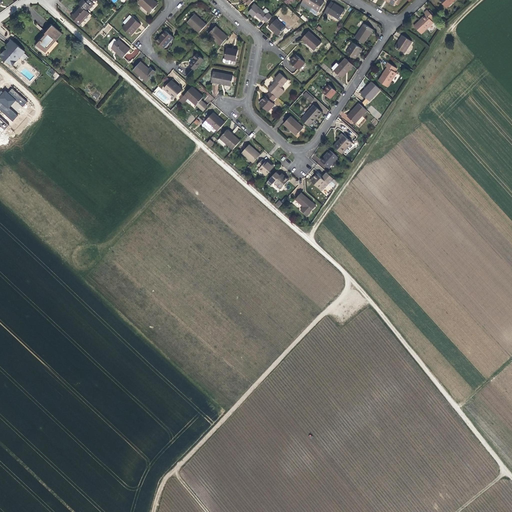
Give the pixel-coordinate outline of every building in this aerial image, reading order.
[(94,0),(80,0),(78,3),(81,5),(87,11),(94,3),(92,2),(94,0)] [(139,0),(138,2),(150,13),(157,6),(150,0),(139,0)] [(324,1),(322,0),(303,0),(302,1),(300,4),(305,7),(307,4),(312,7),(310,10),(316,14),(318,11),(324,1)] [(344,9),(331,1),(325,11),(338,19),(344,9)] [(265,21),(269,16),(255,4),(248,11),(254,17),(256,15),(261,19),(263,18),(265,21)] [(87,11),(81,5),(71,16),(80,24),(90,13),(87,11)] [(435,18),(427,10),(424,13),(426,15),(414,26),(421,34),(433,23),(432,21),(435,18)] [(188,22),(199,32),(206,25),(195,15),(188,22)] [(141,25),(133,17),(123,28),(131,36),(141,25)] [(286,27),(277,19),(269,27),(278,35),(286,27)] [(44,33),(36,42),(46,51),(62,33),(51,23),(45,30),(45,31),(44,33)] [(355,38),(363,43),(372,29),(364,24),(355,38)] [(209,35),(220,45),(228,37),(216,27),(209,35)] [(166,30),(156,41),(164,48),(174,38),(166,30)] [(321,43),(308,31),(301,39),(314,50),(321,43)] [(411,41),(403,35),(395,46),(404,52),(411,41)] [(130,50),(119,40),(118,41),(115,38),(109,45),(117,52),(123,58),(130,50)] [(1,56),(12,66),(13,66),(17,61),(21,56),(24,53),(25,52),(12,40),(8,44),(7,46),(9,48),(6,51),(5,50),(1,56)] [(362,48),(353,42),(346,52),(355,58),(362,48)] [(237,50),(227,48),(225,59),(235,60),(237,50)] [(137,49),(126,55),(129,60),(140,54),(137,49)] [(204,60),(197,54),(193,58),(195,59),(189,66),(194,70),(204,60)] [(304,62),(296,55),(290,62),(298,69),(304,62)] [(342,77),(353,65),(346,58),(339,65),(337,62),(332,67),(334,70),(342,77)] [(149,69),(141,62),(133,70),(147,82),(155,72),(151,68),(149,69)] [(397,68),(387,62),(385,65),(387,67),(378,80),(388,86),(396,73),(395,72),(397,68)] [(233,75),(213,72),(212,82),(231,85),(233,75)] [(273,93),(278,98),(284,90),(280,87),(287,80),(280,73),(275,79),(276,80),(269,89),(273,93)] [(182,89),(172,80),(164,89),(174,98),(182,89)] [(369,101),(380,89),(372,82),(361,93),(366,98),(369,101)] [(330,98),(336,91),(329,85),(322,92),(330,98)] [(203,97),(191,87),(184,95),(180,100),(183,103),(187,98),(196,105),(200,100),(201,100),(203,97)] [(18,115),(9,108),(16,101),(22,107),(27,102),(12,88),(8,93),(4,90),(0,94),(0,109),(12,121),(18,115)] [(313,97),(306,91),(303,94),(310,100),(313,97)] [(277,101),(271,95),(268,98),(265,96),(259,103),(268,111),(277,101)] [(363,107),(369,101),(366,98),(360,104),(363,107)] [(200,100),(196,105),(203,111),(208,106),(201,100),(200,100)] [(360,104),(359,103),(348,116),(355,123),(367,110),(363,107),(360,104)] [(309,126),(322,111),(314,105),(301,119),(309,126)] [(367,110),(374,115),(378,118),(381,114),(370,106),(367,110)] [(217,131),(224,123),(213,113),(206,121),(204,123),(211,129),(213,127),(217,131)] [(303,128),(290,116),(283,124),(296,135),(303,128)] [(0,130),(2,132),(8,125),(0,117),(0,130)] [(233,149),(240,141),(227,129),(220,138),(226,144),(233,149)] [(334,146),(342,153),(352,143),(342,133),(339,136),(341,138),(334,146)] [(226,144),(220,138),(217,141),(224,146),(226,144)] [(253,163),(260,154),(249,144),(241,153),(253,163)] [(330,150),(321,160),(329,167),(338,157),(330,150)] [(260,167),(259,169),(266,176),(274,167),(267,160),(265,162),(263,159),(258,165),(260,167)] [(282,188),(289,180),(282,173),(280,176),(276,172),(267,182),(271,186),(274,182),(282,188)] [(325,181),(330,176),(326,173),(321,178),(317,174),(310,180),(321,191),(328,184),(325,181)] [(307,216),(316,206),(301,193),(295,199),(303,207),(301,209),(307,216)]
